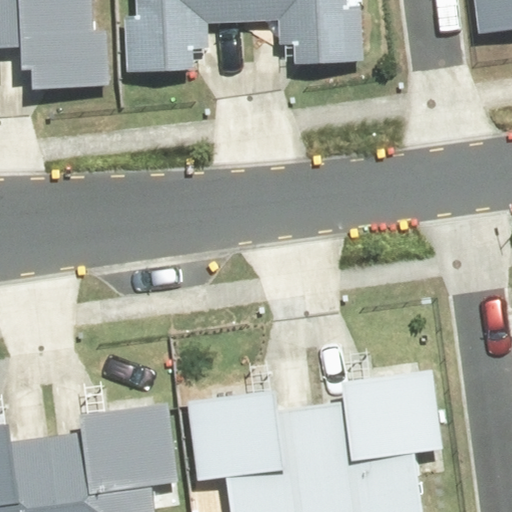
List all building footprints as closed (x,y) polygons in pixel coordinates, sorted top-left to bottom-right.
[(0,0),(0,45),(41,44),(41,68),(51,68),(52,83),(123,81),(121,29),(109,29),(108,0),(0,0)] [(147,21),(148,70),(226,68),(226,51),(241,51),(240,25),(301,23),(302,47),(312,47),(313,62),(383,60),(382,8),(370,8),(369,0),(156,0),(157,21),(147,21)] [(511,0),(480,0),(485,38),(511,34),(511,0)] [(302,380),(205,395),(217,472),(239,469),(245,511),(440,511),(430,441),(456,437),(445,363),(372,374),(374,390),(305,401),(302,380)] [(33,420),(0,424),(0,511),(166,511),(161,480),(188,476),(176,402),(103,413),(106,430),(36,440),(33,420)]
